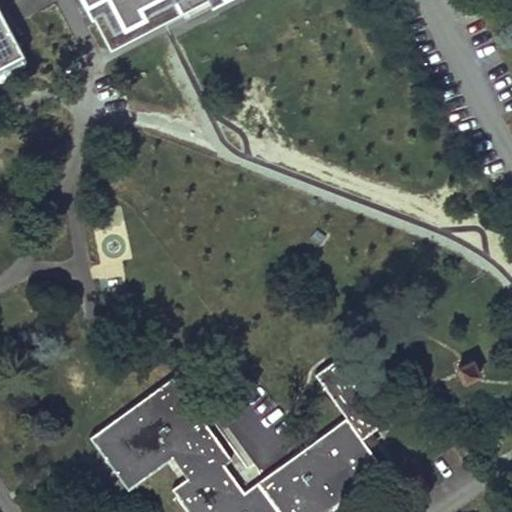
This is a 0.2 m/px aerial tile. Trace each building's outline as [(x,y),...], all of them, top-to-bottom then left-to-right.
[(87,0),(110,42),(190,0),(87,0)] [(0,58),(22,47),(0,6),(0,58)] [(473,356),(456,364),(464,381),(481,373),(473,356)] [(171,376),(90,435),(128,488),(172,457),(187,477),(172,488),(189,511),(323,511),(328,509),(383,469),(368,448),(360,438),(371,430),(382,423),(336,359),(314,374),(345,416),(244,490),(224,463),(232,457),(171,376)] [(371,430),(360,438),(368,448),(378,442),(371,430)] [(63,511),(60,504),(56,502),(51,501),(45,501),(42,503),(39,506),(36,511),(63,511)]
